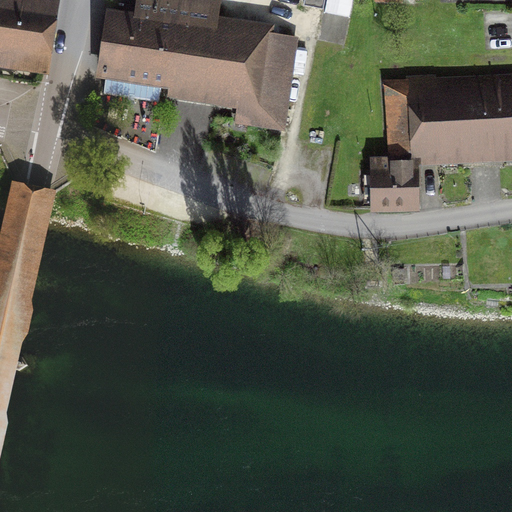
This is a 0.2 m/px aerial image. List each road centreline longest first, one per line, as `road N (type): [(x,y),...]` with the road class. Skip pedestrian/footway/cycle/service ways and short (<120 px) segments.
road 1 (residential): [(511,203),(378,220),(325,216),(46,124)]
road 2 (secondary): [(0,325),(46,124)]
road 3 (secondary): [(46,124),(73,0)]
